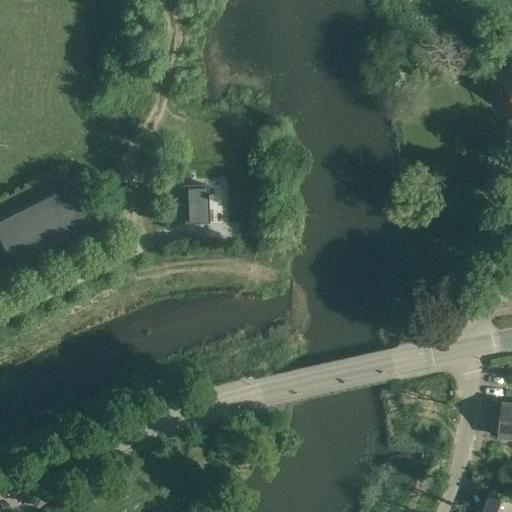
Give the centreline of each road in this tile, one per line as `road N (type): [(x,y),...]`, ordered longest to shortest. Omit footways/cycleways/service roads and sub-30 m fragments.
road 1 (unclassified): [(0,511),(90,452),(196,411),(466,350)]
road 2 (residential): [(446,511),(469,423),(466,350)]
